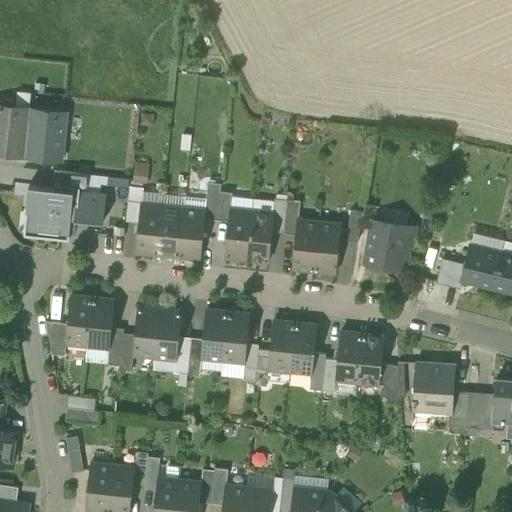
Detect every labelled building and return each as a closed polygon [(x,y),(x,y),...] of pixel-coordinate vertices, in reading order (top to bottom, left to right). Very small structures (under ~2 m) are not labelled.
[(17,92),(16,107),(30,108),(32,94),(17,92)] [(0,152),(10,154),(27,156),(32,109),(30,108),(16,107),(14,107),(11,101),(6,101),(3,105),(0,105),(0,152)] [(32,109),(27,156),(61,159),(66,112),(32,109)] [(149,162),(134,161),(133,182),(148,183),(149,162)] [(54,170),(52,186),(54,186),(54,183),(80,185),(80,189),(88,190),(90,174),(54,170)] [(205,218),(217,219),(220,191),(221,183),(208,182),(207,197),(205,210),(206,210),(205,218)] [(27,209),(30,210),(35,210),(33,229),(69,233),(71,217),(103,221),(107,192),(88,190),(80,189),(54,186),(52,186),(29,183),(27,209)] [(131,185),(127,221),(139,222),(141,203),(142,190),(142,186),(131,185)] [(164,192),(142,190),(141,203),(163,205),(164,193),(164,192)] [(232,192),(220,191),(217,219),(229,220),(230,208),(231,208),(232,196),(232,192)] [(185,195),(164,193),(163,205),(184,208),(185,195)] [(207,197),(185,195),(184,208),(205,210),(207,197)] [(232,196),(231,208),(252,211),(253,199),(232,196)] [(272,231),(284,233),(287,199),(274,198),(274,201),(273,213),(274,213),(272,231)] [(253,199),(252,211),(273,213),(274,201),(253,199)] [(300,200),(287,199),(284,233),(296,234),(297,219),(298,220),(300,200)] [(136,251),(158,253),(163,205),(141,203),(139,222),(136,251)] [(158,253),(179,255),(184,208),(163,205),(158,253)] [(205,210),(184,208),(179,255),(201,258),(205,218),(206,210),(205,210)] [(247,258),(252,211),(231,208),(230,208),(229,220),(225,256),(247,258)] [(30,210),(27,209),(24,235),(32,236),(33,229),(29,229),(30,210)] [(346,240),(358,242),(363,212),(351,210),(346,240)] [(274,213),(273,213),(252,211),(247,258),(269,261),(272,231),(274,213)] [(292,267),(314,269),(319,222),(298,220),(297,219),(296,234),(292,267)] [(367,261),(400,267),(404,245),(412,247),(415,229),(407,227),(374,221),(367,261)] [(341,224),(319,222),(314,269),(336,272),(341,224)] [(69,240),(69,233),(33,229),(32,236),(69,240)] [(474,232),(470,246),(502,254),(505,240),(474,232)] [(511,241),(505,240),(502,254),(511,256),(511,241)] [(463,278),(494,285),(502,254),(470,246),(466,264),(463,278)] [(511,256),(502,254),(494,285),(511,289),(511,256)] [(437,281),(461,287),(463,278),(466,264),(443,258),(437,281)] [(66,342),(88,345),(93,297),(71,295),(68,323),(66,342)] [(115,299),(93,297),(88,345),(109,347),(110,347),(112,326),(115,299)] [(155,356),(160,308),(138,305),(135,333),(133,353),(134,353),(155,356)] [(182,310),(160,308),(155,356),(177,358),(179,340),(182,310)] [(202,356),(223,359),(228,311),(206,309),(203,338),(201,356),(202,356)] [(250,313),(228,311),(223,359),(245,361),(247,343),(250,313)] [(268,367),(290,370),(295,322),(273,320),(270,349),(268,367)] [(52,354),(65,354),(66,342),(68,323),(46,321),(52,354)] [(317,324),(295,322),(290,370),(312,372),(314,352),(317,324)] [(108,363),(120,364),(124,332),(124,327),(112,326),(110,347),(109,347),(108,363)] [(336,379),(357,381),(362,333),(341,331),(338,359),(335,378),(336,379)] [(135,333),(124,332),(120,364),(119,368),(132,370),(134,353),(133,353),(135,333)] [(384,336),(362,333),(357,381),(379,383),(382,363),(384,336)] [(191,337),(191,341),(187,373),(200,374),(201,369),(202,356),(201,356),(203,338),(191,337)] [(174,371),(187,373),(191,341),(179,340),(177,358),(176,370),(174,370),(174,371)] [(243,379),(255,380),(258,348),(259,344),(247,343),(245,361),(243,377),(243,379)] [(86,361),(108,363),(109,347),(88,345),(86,361)] [(258,348),(255,380),(255,384),(267,385),(267,380),(268,367),(270,349),(258,348)] [(310,388),(322,389),(326,357),(326,353),(314,352),(312,372),(310,388)] [(176,370),(177,358),(155,356),(153,368),(174,370),(176,370)] [(202,356),(201,369),(222,371),(223,359),(202,356)] [(338,359),(326,357),(322,389),(323,389),(335,390),(336,379),(335,378),(338,359)] [(223,359),(222,371),(221,375),(243,377),(245,361),(223,359)] [(398,365),(400,397),(406,397),(404,360),(398,361),(398,365)] [(413,409),(452,411),(453,390),(455,364),(416,361),(413,409)] [(382,395),(400,397),(398,365),(386,363),(383,384),(382,395)] [(289,382),(290,370),(268,367),(267,380),(289,382)] [(356,393),(357,381),(336,379),(335,390),(356,393)] [(511,380),(497,379),(495,399),(495,402),(495,403),(494,419),(508,420),(511,419),(511,380)] [(465,434),(466,426),(466,419),(468,397),(468,391),(453,390),(452,411),(450,433),(465,434)] [(68,395),(67,407),(66,419),(97,423),(97,422),(99,411),(95,410),(96,398),(68,395)] [(466,419),(479,419),(481,398),(468,397),(466,419)] [(479,419),(466,419),(466,426),(493,428),(494,419),(495,403),(495,402),(495,399),(481,398),(479,419)] [(251,429),(239,426),(236,439),(248,442),(251,429)] [(0,464),(13,466),(18,431),(2,429),(0,428),(0,464)] [(66,437),(72,472),(84,470),(78,435),(66,437)] [(94,450),(93,462),(109,463),(110,451),(94,450)] [(133,482),(145,483),(148,455),(148,451),(136,450),(135,466),(133,482)] [(160,457),(148,455),(145,483),(144,487),(156,488),(158,477),(159,462),(160,457)] [(86,509),(108,511),(113,464),(109,463),(93,462),(91,461),(86,509)] [(159,462),(158,477),(180,479),(181,464),(159,462)] [(135,466),(113,464),(108,511),(112,511),(129,511),(133,482),(135,466)] [(214,469),(213,482),(211,502),(223,504),(225,484),(226,484),(228,468),(215,467),(214,469)] [(201,481),(213,482),(214,469),(203,468),(201,481)] [(283,471),(282,476),(279,507),(291,508),(293,486),(295,475),(295,472),(283,471)] [(247,486),(269,488),(270,477),(248,475),(247,486)] [(279,511),(279,507),(282,476),(270,475),(270,477),(269,488),(267,509),(279,511)] [(328,478),(295,475),(293,486),(327,490),(328,478)] [(153,511),(176,511),(180,479),(158,477),(156,488),(153,511)] [(201,481),(180,479),(176,511),(198,511),(199,501),(201,481)] [(199,501),(211,502),(213,482),(201,481),(199,501)] [(0,499),(16,502),(19,486),(0,483),(0,499)] [(222,511),(244,511),(247,486),(226,484),(225,484),(223,504),(222,511)] [(269,488),(247,486),(244,511),(266,511),(267,509),(269,488)] [(290,511),(318,511),(330,490),(327,490),(293,486),(291,508),(290,511)] [(318,511),(354,511),(330,490),(318,511)] [(0,511),(26,511),(28,504),(16,502),(0,499),(0,511)]
